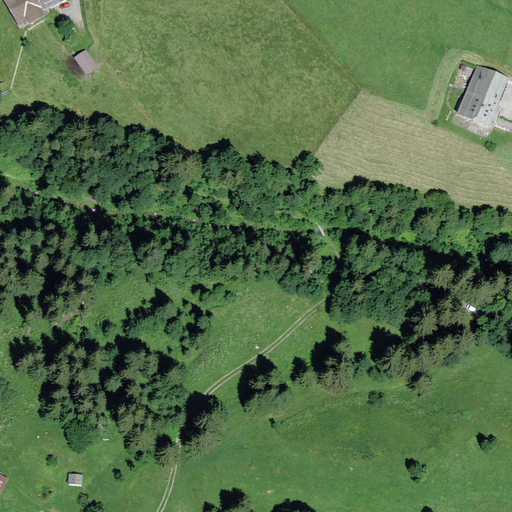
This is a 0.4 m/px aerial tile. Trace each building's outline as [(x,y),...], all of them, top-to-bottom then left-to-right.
[(38,0),(8,0),(21,21),(43,9),(38,0)] [(38,0),(43,9),(60,0),(38,0)] [(95,66),(86,53),(77,59),(87,73),(95,66)] [(491,124),(499,105),(495,104),(506,79),(478,67),(464,101),(461,100),(457,110),(491,124)] [(0,94),(10,89),(6,81),(0,84),(0,94)] [(84,485),(84,476),(72,475),(71,484),(84,485)]
